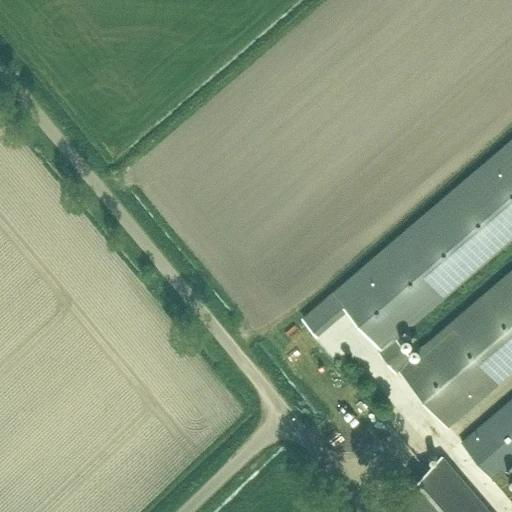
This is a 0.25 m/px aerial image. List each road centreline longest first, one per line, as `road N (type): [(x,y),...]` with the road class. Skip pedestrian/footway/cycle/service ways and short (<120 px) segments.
road 1 (unclassified): [(285,414),(0,69)]
road 2 (unclassified): [(183,511),(285,414)]
road 3 (unclassified): [(367,511),(285,414)]
